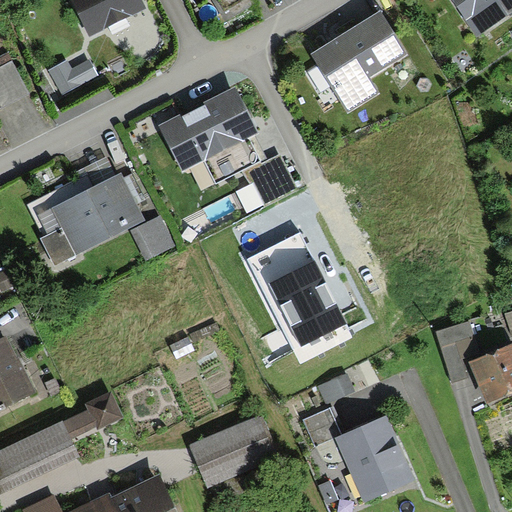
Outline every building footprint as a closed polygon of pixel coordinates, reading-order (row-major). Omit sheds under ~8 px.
[(137,0),(66,0),(85,39),(143,12),(137,0)] [(511,0),(460,0),(483,35),(511,15),(511,0)] [(382,26),(315,63),(343,114),(375,96),(369,85),(404,65),(382,26)] [(0,109),(24,96),(8,69),(0,73),(0,109)] [(186,166),(205,157),(216,180),(261,159),(234,104),(170,134),(186,166)] [(120,183),(59,214),(79,254),(131,228),(148,261),(173,248),(160,224),(145,232),(120,183)] [(315,260),(268,283),(301,348),(348,325),(315,260)] [(468,328),(436,339),(452,385),(466,381),(459,360),(477,354),(468,328)] [(1,343),(0,343),(0,414),(29,400),(1,343)] [(511,367),(508,355),(476,365),(490,405),(511,397),(511,367)] [(346,380),(318,390),(324,406),(352,395),(346,380)] [(108,406),(0,454),(0,486),(74,453),(71,446),(117,426),(108,406)] [(329,413),(304,424),(316,449),(341,438),(329,413)] [(257,415),(194,442),(211,480),(273,453),(257,415)] [(341,433),(364,495),(409,478),(385,416),(341,433)] [(62,511),(56,498),(29,511),(178,511),(158,469),(67,511),(62,511)]
